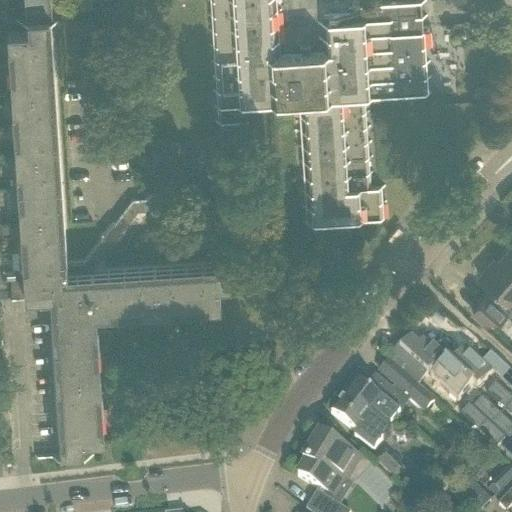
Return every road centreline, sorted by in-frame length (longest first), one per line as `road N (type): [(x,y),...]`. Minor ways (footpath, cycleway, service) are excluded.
road 1 (residential): [(245,477),(276,425),(407,266),(511,158)]
road 2 (residential): [(0,504),(245,477)]
road 3 (residential): [(115,194),(109,87),(123,47),(166,0)]
